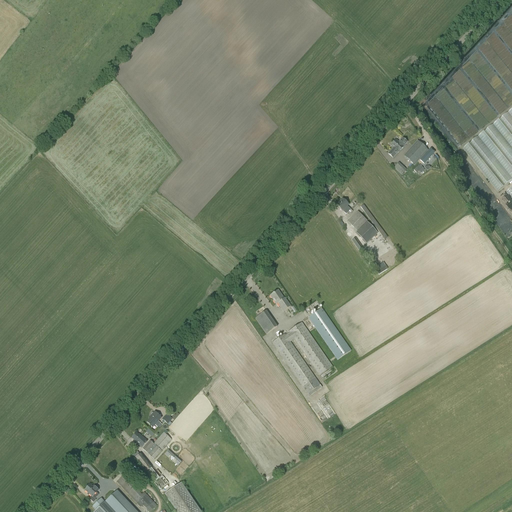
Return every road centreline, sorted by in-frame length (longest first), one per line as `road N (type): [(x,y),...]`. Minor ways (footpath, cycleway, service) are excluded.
road 1 (unclassified): [(32,511),(497,0)]
road 2 (track): [(511,258),(405,101)]
